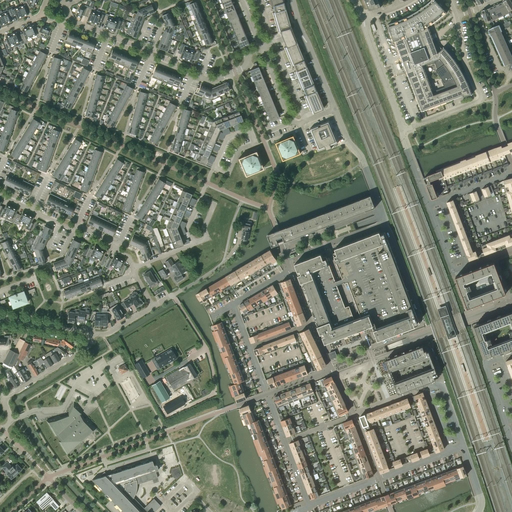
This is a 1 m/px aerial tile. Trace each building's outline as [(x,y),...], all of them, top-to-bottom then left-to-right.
[(26,0),(26,1),(29,7),(30,6),(34,8),(37,0),(26,0)] [(232,5),(229,0),(222,3),(224,8),(232,5)] [(268,0),(271,7),(273,7),(274,12),(284,9),(283,4),(285,3),(283,0),(268,0)] [(362,0),(367,9),(368,9),(369,11),(381,7),(379,3),(377,4),(375,0),(362,0)] [(437,44),(436,42),(435,41),(434,39),(433,38),(432,36),(432,34),(431,32),(431,31),(429,31),(427,27),(430,25),(436,21),(441,17),(446,12),(434,0),(432,0),(426,6),(417,12),(408,17),(398,21),(388,24),(393,42),(395,41),(399,52),(399,53),(399,54),(400,55),(400,56),(401,57),(401,58),(401,59),(402,59),(422,111),(452,99),(452,100),(453,100),(453,99),(454,99),(455,99),(456,99),(457,98),(458,98),(458,97),(459,97),(463,95),(463,97),(471,95),(470,91),(469,88),(466,82),(457,64),(452,58),(446,51),(442,46),(441,48),(439,46),(437,44)] [(26,1),(23,2),(24,5),(19,7),(23,17),(23,16),(25,17),(27,16),(27,15),(28,14),(26,8),(29,7),(26,1)] [(191,10),(198,7),(196,1),(193,3),(192,1),(188,3),(191,10)] [(504,3),(499,6),(503,16),(508,13),(509,13),(508,12),(509,11),(504,3)] [(146,8),(149,15),(154,13),(153,9),(155,9),(153,4),(146,8)] [(234,10),(232,5),(224,8),(226,13),(234,10)] [(13,6),(9,8),(13,17),(16,16),(17,19),(18,18),(19,19),(21,18),(22,17),(23,17),(19,7),(14,9),(13,6)] [(86,14),(89,7),(85,6),(82,7),(82,8),(79,7),(78,10),(77,10),(76,12),(76,14),(75,16),(81,18),(83,12),(86,14)] [(499,6),(493,8),(498,18),(503,16),(499,6)] [(92,9),(89,7),(86,14),(89,15),(87,21),(88,22),(90,23),(91,23),(92,23),(96,14),(91,12),(92,9)] [(198,7),(191,10),(193,15),(200,12),(198,7)] [(6,9),(7,10),(2,12),(2,14),(6,23),(7,23),(8,24),(10,23),(11,21),(12,21),(10,18),(13,17),(9,8),(6,9)] [(146,8),(138,11),(144,17),(149,15),(146,8)] [(493,8),(488,11),(490,20),(491,19),(492,21),(492,20),(498,18),(493,8)] [(171,9),(168,11),(164,12),(165,14),(162,16),(164,21),(171,18),(169,13),(172,11),(171,9)] [(284,9),(274,12),(272,13),(278,32),(280,31),(280,34),(290,31),(289,29),(291,28),(286,9),(284,9)] [(236,15),(234,10),(226,13),(228,18),(236,15)] [(490,20),(491,23),(493,22),(492,20),(492,21),(491,19),(490,20),(488,11),(488,10),(482,12),(482,14),(480,14),(482,20),(484,20),(485,21),(490,20)] [(97,11),(96,14),(92,23),(93,23),(93,24),(96,25),(97,25),(98,25),(100,19),(103,20),(105,14),(97,11)] [(134,13),(132,18),(142,22),(144,17),(138,11),(136,14),(134,13)] [(200,12),(193,15),(195,20),(203,17),(200,12)] [(105,14),(103,20),(106,21),(103,27),(104,28),(105,29),(107,30),(108,29),(109,30),(113,20),(114,17),(105,14)] [(236,15),(228,18),(230,23),(238,20),(236,15)] [(194,26),(197,25),(205,22),(203,17),(195,20),(192,21),(194,26)] [(132,18),(130,23),(140,27),(142,22),(132,18)] [(175,26),(171,18),(164,21),(166,26),(175,26)] [(115,21),(113,20),(109,30),(110,30),(110,31),(112,32),(114,31),(114,32),(116,28),(119,30),(122,21),(119,19),(116,21),(115,21)] [(238,20),(230,23),(232,28),(240,25),(238,20)] [(205,22),(197,25),(194,26),(196,31),(207,27),(205,22)] [(510,27),(509,25),(508,22),(499,26),(489,30),(491,36),(492,36),(505,65),(507,64),(508,66),(510,67),(509,68),(511,69),(511,60),(499,32),(510,27)] [(138,32),(140,27),(130,23),(128,28),(138,32)] [(28,27),(27,28),(30,34),(31,37),(36,35),(37,38),(41,36),(38,30),(35,32),(33,25),(32,26),(31,25),(29,26),(28,27)] [(240,25),(232,28),(234,33),(242,30),(240,25)] [(50,30),(41,26),(40,30),(38,30),(41,36),(48,39),(49,35),(48,35),(50,30)] [(175,26),(166,26),(164,31),(171,34),(175,26)] [(207,27),(196,31),(199,36),(209,32),(207,27)] [(23,30),(22,30),(24,36),(21,37),(24,43),(27,42),(26,39),(31,37),(30,34),(27,28),(25,28),(23,28),(23,30)] [(128,28),(126,33),(129,34),(128,34),(136,37),(138,32),(128,28)] [(244,35),(242,30),(234,33),(236,38),(244,35)] [(292,36),(290,31),(280,34),(282,37),(282,39),(285,45),(294,41),(292,36)] [(11,34),(11,35),(14,44),(16,47),(24,43),(21,37),(19,38),(16,32),(15,33),(14,32),(12,33),(11,34)] [(211,37),(209,32),(199,36),(201,41),(203,40),(211,37)] [(69,33),(66,40),(65,40),(64,43),(70,45),(74,35),(69,33)] [(14,44),(11,35),(10,35),(9,34),(6,35),(6,37),(5,37),(8,43),(5,44),(8,52),(11,51),(10,49),(16,47),(14,44)] [(74,35),(70,45),(75,47),(76,45),(79,37),(74,35)] [(244,35),(236,38),(238,43),(246,40),(244,35)] [(169,39),(162,36),(160,41),(170,45),(172,40),(169,39)] [(213,42),(211,37),(203,40),(206,45),(213,42)] [(81,47),(80,49),(85,51),(89,41),(84,39),(81,47)] [(248,45),(246,40),(238,43),(240,48),(248,45)] [(89,41),(85,51),(91,53),(95,43),(89,41)] [(170,45),(160,41),(158,46),(159,47),(158,49),(167,52),(170,45)] [(293,65),(295,71),(305,67),(303,62),(304,61),(303,58),(297,42),(295,43),(294,41),(285,45),(286,47),(284,48),(290,63),(291,66),(293,65)] [(190,48),(185,46),(182,44),(179,50),(182,52),(180,58),(181,59),(183,60),(185,60),(190,48)] [(191,62),(193,56),(196,57),(198,52),(199,51),(190,48),(185,60),(186,60),(187,61),(189,62),(190,62),(191,62)] [(112,50),(109,57),(108,57),(107,60),(113,63),(117,52),(112,50)] [(39,51),(36,57),(43,60),(46,55),(39,51)] [(123,54),(117,52),(113,63),(118,65),(123,54)] [(128,56),(123,54),(118,65),(123,67),(128,56)] [(133,58),(128,56),(123,67),(128,69),(130,66),(133,58)] [(36,57),(34,62),(41,66),(43,60),(36,57)] [(59,66),(61,59),(53,57),(51,63),(59,66)] [(130,66),(128,69),(134,71),(135,67),(136,67),(137,66),(136,65),(138,60),(133,58),(130,66)] [(34,62),(31,67),(38,71),(41,66),(34,62)] [(59,66),(51,63),(50,69),(58,71),(59,66)] [(305,67),(295,71),(294,72),(301,90),(303,89),(312,86),(314,85),(307,66),(305,67)] [(31,67),(28,72),(35,76),(38,71),(31,67)] [(155,67),(153,75),(151,78),(157,80),(161,70),(155,67)] [(251,76),(260,73),(258,67),(249,71),(251,76)] [(90,72),(83,68),(80,74),(87,77),(90,72)] [(161,70),(157,80),(162,82),(166,72),(161,70)] [(28,72),(25,78),(32,82),(35,76),(28,72)] [(166,72),(162,82),(167,84),(171,74),(166,72)] [(262,78),(260,73),(251,76),(253,81),(262,78)] [(87,77),(80,74),(77,79),(84,83),(87,77)] [(102,83),(104,77),(96,74),(95,81),(102,83)] [(176,76),(171,74),(167,84),(172,86),(176,76)] [(181,78),(176,76),(172,86),(178,88),(182,79),(180,79),(181,78)] [(25,78),(22,83),(29,87),(32,82),(25,78)] [(264,83),(262,78),(253,81),(256,86),(264,83)] [(77,79),(74,84),(81,88),(84,83),(77,79)] [(102,83),(95,81),(93,86),(101,89),(102,83)] [(29,87),(22,83),(18,91),(24,93),(25,92),(26,92),(29,87)] [(221,85),(224,92),(231,89),(229,85),(227,86),(226,83),(221,85)] [(264,83),(256,86),(258,91),(266,88),(264,83)] [(81,88),(74,84),(71,90),(78,93),(81,88)] [(133,89),(126,85),(123,91),(130,95),(133,89)] [(202,97),(203,95),(206,87),(200,85),(199,89),(197,88),(196,92),(195,91),(194,94),(202,97)] [(224,92),(221,85),(216,87),(219,95),(224,92)] [(53,89),(45,86),(43,92),(51,94),(53,89)] [(315,91),(312,86),(303,89),(305,95),(304,96),(310,112),(312,111),(313,114),(322,110),(321,107),(323,107),(316,90),(315,91)] [(202,97),(211,101),(211,98),(211,89),(206,87),(203,95),(202,97)] [(211,98),(211,101),(220,97),(219,95),(216,87),(211,89),(211,98)] [(266,88),(258,91),(260,96),(268,93),(266,88)] [(78,93),(71,90),(68,95),(76,99),(78,93)] [(130,95),(123,91),(120,96),(127,100),(130,95)] [(51,94),(43,92),(42,98),(43,99),(43,101),(49,103),(51,94)] [(140,92),(138,98),(146,100),(147,94),(140,92)] [(270,98),(268,93),(260,96),(262,101),(270,98)] [(76,99),(68,95),(66,100),(73,104),(76,99)] [(120,96),(117,101),(124,105),(127,100),(120,96)] [(146,100),(138,98),(136,104),(144,106),(146,100)] [(272,103),(270,98),(262,101),(264,106),(272,103)] [(66,100),(63,105),(58,102),(56,106),(67,111),(68,109),(70,109),(73,104),(66,100)] [(124,105),(117,101),(114,107),(121,110),(124,105)] [(169,102),(166,108),(173,112),(176,106),(169,102)] [(274,108),(272,103),(264,106),(266,111),(274,108)] [(96,106),(88,104),(87,109),(94,112),(96,106)] [(11,106),(8,115),(16,118),(18,112),(16,111),(17,109),(11,106)] [(121,110),(114,107),(112,112),(119,116),(121,110)] [(166,108),(163,113),(170,117),(173,112),(166,108)] [(276,113),(274,108),(266,111),(268,116),(276,113)] [(94,112),(87,109),(85,115),(87,116),(86,118),(92,120),(94,112)] [(181,115),(189,117),(190,111),(183,109),(181,115)] [(112,112),(109,117),(116,121),(119,116),(112,112)] [(238,112),(234,114),(232,114),(237,125),(238,124),(238,123),(242,121),(238,112)] [(170,117),(163,113),(160,119),(167,122),(170,117)] [(278,118),(276,113),(268,116),(270,121),(278,118)] [(230,126),(234,124),(235,125),(237,125),(232,114),(231,114),(227,116),(230,126)] [(8,115),(6,121),(14,123),(16,118),(8,115)] [(227,116),(222,118),(221,119),(225,129),(227,129),(226,127),(230,126),(227,116)] [(116,121),(109,117),(104,125),(110,128),(111,126),(113,127),(116,121)] [(33,119),(29,124),(36,128),(41,121),(35,118),(34,120),(33,119)] [(160,119),(158,124),(165,128),(167,122),(160,119)] [(212,122),(219,130),(223,129),(223,130),(225,129),(221,119),(220,119),(212,122)] [(14,123),(6,121),(4,126),(12,129),(14,123)] [(139,123),(132,121),(130,127),(138,129),(139,123)] [(331,146),(338,143),(329,121),(310,129),(318,151),(326,148),(327,150),(332,148),(331,146)] [(212,122),(209,129),(208,131),(219,135),(219,133),(218,133),(219,130),(212,122)] [(36,128),(29,124),(26,129),(33,134),(36,128)] [(158,124),(155,129),(162,133),(165,128),(158,124)] [(4,126),(2,132),(10,135),(12,129),(4,126)] [(53,127),(50,135),(58,138),(60,132),(58,131),(59,129),(53,127)] [(138,129),(130,127),(128,133),(130,133),(129,135),(135,138),(138,129)] [(26,129),(23,134),(30,139),(33,134),(26,129)] [(155,129),(152,135),(159,138),(162,133),(155,129)] [(208,131),(208,132),(206,136),(215,140),(217,136),(218,137),(219,135),(208,131)] [(10,135),(2,132),(0,138),(8,140),(10,135)] [(30,139),(23,134),(20,139),(27,144),(30,139)] [(50,135),(48,141),(56,144),(58,138),(50,135)] [(152,135),(148,143),(154,145),(155,143),(156,144),(159,138),(152,135)] [(206,136),(204,141),(203,142),(214,147),(214,145),(213,144),(215,140),(206,136)] [(276,143),(283,160),(301,153),(294,136),(287,139),(288,140),(283,142),(283,140),(276,143)] [(71,144),(78,149),(83,141),(77,138),(76,140),(75,139),(71,144)] [(27,144),(20,139),(17,145),(24,149),(27,144)] [(48,141),(46,147),(54,149),(56,144),(48,141)] [(201,148),(210,152),(211,148),(213,149),(214,147),(203,142),(203,143),(201,148)] [(78,149),(71,144),(68,150),(75,154),(78,149)] [(181,146),(173,144),(171,150),(173,150),(172,153),(178,155),(181,146)] [(17,145),(14,150),(20,154),(24,149),(17,145)] [(505,147),(502,148),(501,146),(496,148),(500,158),(505,156),(504,154),(507,153),(505,147)] [(46,147),(44,152),(52,155),(54,149),(46,147)] [(95,147),(92,155),(100,158),(102,152),(100,152),(101,149),(95,147)] [(201,148),(199,153),(198,154),(209,158),(209,157),(208,156),(210,152),(201,148)] [(496,148),(491,150),(495,160),(500,158),(496,148)] [(20,154),(14,150),(10,155),(17,159),(20,154)] [(75,154),(68,150),(65,155),(72,159),(75,154)] [(491,150),(486,152),(490,162),(495,160),(491,150)] [(52,155),(44,152),(42,158),(50,160),(52,155)] [(238,159),(245,176),(262,169),(255,152),(249,154),(249,156),(245,158),(244,156),(238,159)] [(486,152),(481,154),(484,164),(490,162),(486,152)] [(195,160),(199,162),(199,161),(205,164),(206,159),(208,160),(209,158),(198,154),(197,155),(195,154),(193,158),(195,160)] [(481,154),(476,156),(479,166),(484,164),(481,154)] [(72,159),(65,155),(62,160),(69,164),(72,159)] [(100,158),(92,155),(90,161),(98,164),(100,158)] [(476,156),(471,158),(474,167),(479,166),(476,156)] [(50,160),(42,158),(40,164),(48,166),(50,160)] [(113,165),(120,169),(125,161),(119,158),(118,160),(117,159),(113,165)] [(471,158),(466,160),(469,169),(474,167),(471,158)] [(62,160),(59,165),(66,169),(69,164),(62,160)] [(466,160),(461,162),(464,171),(469,169),(466,160)] [(90,161),(88,167),(96,169),(98,164),(90,161)] [(461,162),(456,164),(459,173),(464,171),(461,162)] [(40,164),(38,169),(46,172),(48,166),(40,164)] [(456,164),(451,165),(454,175),(459,173),(456,164)] [(59,165),(56,170),(62,174),(66,169),(59,165)] [(120,169),(113,165),(110,170),(117,174),(120,169)] [(451,165),(445,167),(449,177),(454,175),(451,165)] [(96,169),(88,167),(86,172),(94,175),(96,169)] [(137,167),(134,175),(142,178),(144,172),(142,172),(143,170),(137,167)] [(443,176),(444,179),(449,177),(445,167),(440,169),(442,174),(443,176)] [(427,176),(423,178),(427,185),(426,186),(430,194),(435,192),(432,184),(431,184),(430,181),(443,176),(442,174),(440,169),(436,171),(436,172),(427,176)] [(56,170),(52,175),(51,177),(54,178),(55,177),(59,179),(62,174),(56,170)] [(117,174),(110,170),(107,175),(114,179),(117,174)] [(86,172),(84,178),(92,181),(94,175),(86,172)] [(114,179),(107,175),(104,180),(111,184),(114,179)] [(134,175),(132,181),(140,184),(142,178),(134,175)] [(8,186),(12,178),(7,176),(3,183),(8,186)] [(17,181),(12,178),(8,186),(13,188),(17,181)] [(84,178),(82,184),(90,186),(92,181),(84,178)] [(155,185),(162,189),(167,181),(161,178),(160,180),(158,179),(155,185)] [(504,187),(511,184),(511,178),(503,181),(505,186),(504,187)] [(104,180),(101,185),(107,189),(111,184),(104,180)] [(17,181),(13,188),(18,190),(22,183),(17,181)] [(22,183),(18,190),(23,193),(28,183),(23,181),(22,183)] [(132,181),(130,187),(138,190),(140,184),(132,181)] [(34,186),(28,183),(23,193),(28,195),(31,188),(33,189),(34,186)] [(90,186),(82,184),(80,190),(88,192),(90,186)] [(101,185),(97,190),(104,194),(107,189),(101,185)] [(162,189),(155,185),(152,190),(159,194),(162,189)] [(482,189),(486,200),(492,197),(490,192),(493,191),(491,185),(482,189)] [(138,190),(130,187),(128,192),(136,195),(138,190)] [(104,194),(97,190),(94,195),(101,200),(104,194)] [(159,194),(152,190),(149,195),(156,199),(159,194)] [(182,190),(180,195),(179,196),(190,201),(191,199),(189,199),(191,194),(185,192),(186,191),(182,190)] [(469,200),(472,199),(474,204),(480,202),(476,191),(467,194),(469,200)] [(128,192),(126,198),(134,201),(136,195),(128,192)] [(50,193),(49,196),(45,203),(50,206),(55,196),(50,193)] [(156,199),(149,195),(146,200),(153,204),(156,199)] [(60,198),(55,196),(50,206),(55,208),(60,198)] [(179,198),(177,202),(186,206),(188,202),(189,203),(190,201),(179,196),(179,198)] [(276,231),(274,232),(267,235),(272,247),(279,244),(278,244),(281,243),(284,241),(285,242),(375,208),(370,196),(280,230),(276,231)] [(65,201),(60,198),(55,208),(60,211),(65,201)] [(126,198),(124,204),(132,206),(134,201),(126,198)] [(447,202),(449,208),(459,204),(458,204),(456,199),(447,202)] [(153,204),(146,200),(143,205),(149,209),(153,204)] [(70,203),(65,201),(60,211),(65,213),(68,206),(70,203)] [(177,202),(175,207),(174,208),(185,213),(186,211),(184,210),(186,206),(177,202)] [(3,210),(1,209),(0,210),(0,216),(6,219),(11,207),(10,205),(8,204),(7,205),(6,205),(3,210)] [(132,206),(124,204),(122,210),(130,212),(132,206)] [(449,208),(451,213),(461,209),(459,204),(449,208)] [(149,209),(143,205),(139,210),(146,214),(149,209)] [(73,208),(68,206),(65,213),(70,215),(73,208)] [(12,207),(11,207),(6,219),(14,223),(17,217),(14,216),(17,210),(16,209),(16,208),(13,207),(12,207)] [(174,209),(172,214),(181,218),(183,214),(184,214),(185,213),(174,208),(174,209)] [(451,213),(453,218),(463,214),(461,209),(451,213)] [(146,214),(139,210),(136,215),(141,218),(143,220),(146,214)] [(17,217),(14,223),(17,225),(20,223),(21,223),(23,224),(28,215),(27,215),(26,213),(24,212),(23,213),(22,212),(20,218),(17,217)] [(92,226),(97,216),(92,214),(87,224),(92,226)] [(172,214),(170,218),(169,219),(180,224),(180,222),(179,222),(181,218),(172,214)] [(453,218),(455,224),(465,220),(463,214),(453,218)] [(28,215),(23,224),(27,226),(26,228),(30,231),(34,222),(31,221),(33,217),(32,217),(32,216),(30,215),(28,215)] [(102,218),(97,216),(92,226),(97,228),(102,218)] [(250,224),(251,218),(245,217),(244,222),(243,222),(242,228),(245,228),(244,231),(243,231),(241,239),(245,239),(245,240),(246,240),(247,240),(248,240),(250,232),(249,232),(251,224),(250,224)] [(107,221),(102,218),(97,228),(102,231),(107,221)] [(169,221),(165,228),(176,228),(178,225),(179,226),(180,224),(169,219),(169,221)] [(455,224),(457,229),(467,225),(465,220),(455,224)] [(107,221),(102,231),(107,233),(112,223),(107,221)] [(112,223),(107,233),(112,235),(117,226),(112,223)] [(457,229),(459,234),(469,230),(467,225),(457,229)] [(42,231),(49,235),(52,229),(44,226),(42,231)] [(165,228),(168,236),(169,237),(179,233),(179,231),(177,231),(176,228),(165,228)] [(40,230),(37,235),(47,239),(49,235),(42,231),(40,230)] [(420,326),(384,230),(360,239),(332,250),(328,252),(326,252),(321,254),(310,258),(295,264),(299,275),(298,275),(320,334),(321,334),(325,344),(329,354),(331,359),(337,357),(341,356),(364,347),(364,348),(384,399),(398,393),(398,394),(435,379),(434,376),(438,374),(426,344),(389,358),(387,352),(387,353),(384,346),(385,346),(383,341),(383,340),(382,340),(420,326)] [(459,234),(461,240),(471,236),(469,230),(459,234)] [(179,233),(169,237),(169,238),(171,242),(180,239),(179,235),(180,235),(179,233)] [(134,234),(133,237),(129,244),(134,246),(138,239),(139,236),(134,234)] [(511,243),(508,234),(503,236),(507,246),(511,244),(511,243)] [(37,235),(35,240),(44,244),(47,239),(37,235)] [(461,240),(463,245),(473,241),(471,236),(461,240)] [(503,236),(497,238),(501,248),(507,246),(503,236)] [(497,238),(492,240),(496,250),(501,248),(497,238)] [(73,240),(71,245),(78,248),(81,241),(77,239),(76,241),(73,240)] [(146,243),(138,239),(134,246),(139,249),(146,243)] [(182,243),(180,239),(171,242),(173,249),(184,245),(183,243),(182,243)] [(4,249),(11,245),(8,240),(1,243),(4,249)] [(44,244),(35,240),(31,248),(34,249),(33,249),(42,249),(44,244)] [(492,240),(486,242),(490,252),(496,250),(492,240)] [(139,249),(141,254),(151,250),(151,248),(148,241),(146,243),(139,249)] [(463,245),(465,250),(474,247),(472,242),(473,241),(463,245)] [(490,252),(486,242),(481,245),(484,255),(490,252)] [(11,245),(4,249),(6,254),(14,251),(11,245)] [(71,245),(68,249),(75,253),(78,248),(71,245)] [(95,247),(94,247),(91,253),(88,251),(85,257),(94,261),(95,258),(99,249),(98,248),(96,247),(95,247)] [(465,250),(467,255),(477,251),(476,251),(474,247),(465,250)] [(44,254),(42,249),(33,249),(36,257),(44,254)] [(75,253),(68,249),(66,254),(73,258),(75,253)] [(100,250),(99,249),(95,258),(100,261),(99,264),(102,265),(105,259),(102,258),(105,252),(104,252),(104,250),(101,249),(100,250)] [(151,250),(141,254),(143,259),(153,256),(151,250)] [(271,250),(266,253),(272,263),(277,261),(271,250)] [(14,251),(6,254),(9,260),(16,256),(14,251)] [(477,251),(467,255),(469,260),(479,257),(477,251)] [(266,253),(261,255),(268,266),(272,263),(266,253)] [(46,260),(44,254),(36,257),(39,265),(46,262),(45,260),(46,260)] [(73,258),(66,254),(63,259),(69,266),(73,258)] [(261,255),(257,258),(263,269),(268,266),(261,255)] [(16,256),(9,260),(12,265),(19,262),(16,256)] [(114,257),(114,256),(111,262),(108,261),(105,267),(108,268),(110,265),(115,268),(119,259),(118,258),(118,257),(116,256),(114,257)] [(257,258),(253,261),(259,271),(263,269),(257,258)] [(69,266),(63,259),(58,261),(61,269),(69,266)] [(119,259),(115,268),(120,270),(118,273),(121,275),(124,269),(121,267),(124,261),(123,260),(121,259),(120,259),(119,259)] [(186,271),(180,261),(173,264),(170,259),(165,263),(168,268),(170,267),(176,277),(174,278),(177,283),(183,278),(181,274),(186,271)] [(61,269),(58,261),(53,263),(54,266),(52,267),(54,271),(61,269)] [(253,261),(248,263),(255,274),(259,271),(253,261)] [(23,270),(19,262),(12,265),(14,271),(16,270),(17,272),(23,270)] [(467,308),(506,294),(494,262),(455,277),(467,308)] [(248,263),(244,266),(250,276),(255,274),(248,263)] [(244,266),(240,269),(246,279),(250,276),(244,266)] [(162,278),(168,274),(164,268),(158,272),(162,278)] [(240,269),(235,271),(241,282),(246,279),(240,269)] [(144,274),(143,275),(145,277),(144,278),(146,281),(147,281),(150,285),(156,282),(158,280),(154,274),(152,276),(149,271),(146,273),(144,274)] [(235,271),(231,274),(237,284),(241,282),(235,271)] [(231,274),(226,276),(226,277),(231,285),(232,287),(237,284),(231,274)] [(102,285),(102,284),(105,282),(102,276),(99,277),(98,275),(93,277),(97,287),(102,285)] [(97,287),(93,277),(88,279),(89,281),(91,289),(97,287)] [(221,280),(226,288),(231,285),(226,277),(221,280)] [(277,289),(280,288),(292,284),(290,279),(279,283),(280,286),(277,287),(277,289)] [(221,280),(216,283),(222,292),(221,291),(226,288),(221,280)] [(84,283),(83,281),(78,283),(81,293),(86,291),(84,283)] [(81,293),(78,283),(73,284),(76,294),(81,293)] [(211,286),(217,295),(222,292),(216,283),(211,286)] [(76,294),(73,284),(68,286),(71,296),(76,294)] [(280,288),(282,293),(294,288),(292,284),(280,288)] [(273,285),(268,288),(273,296),(273,295),(278,293),(273,285)] [(62,288),(63,291),(61,292),(63,296),(65,295),(66,298),(71,296),(68,286),(62,288)] [(207,288),(211,297),(216,294),(217,295),(211,286),(207,288)] [(202,291),(201,291),(207,300),(211,297),(207,288),(202,291)] [(273,295),(273,296),(268,288),(264,291),(263,291),(268,298),(269,300),(274,297),(273,295)] [(282,293),(284,297),(295,293),(294,288),(282,293)] [(9,297),(10,301),(8,301),(10,305),(12,304),(13,308),(27,303),(23,291),(9,297)] [(200,300),(201,303),(207,300),(201,291),(196,294),(197,294),(196,295),(199,300),(200,300)] [(263,301),(264,303),(269,300),(268,298),(263,291),(258,294),(263,301)] [(129,297),(130,298),(123,302),(127,308),(132,305),(132,304),(133,303),(135,307),(138,306),(138,307),(141,305),(140,304),(143,303),(140,300),(141,299),(139,297),(136,292),(135,293),(134,292),(131,293),(132,295),(129,297)] [(284,297),(286,302),(297,298),(295,293),(284,297)] [(258,294),(254,297),(258,304),(263,301),(258,294)] [(253,297),(249,300),(253,307),(258,304),(254,297),(253,297)] [(286,302),(288,307),(299,303),(298,299),(297,298),(286,302)] [(249,300),(244,302),(248,310),(249,311),(254,308),(253,307),(249,300)] [(248,310),(244,302),(239,305),(241,309),(239,310),(241,314),(241,315),(248,310)] [(288,307),(289,312),(301,307),(299,303),(288,307)] [(109,309),(109,311),(111,320),(117,318),(117,319),(123,316),(117,304),(109,309)] [(446,305),(437,308),(440,317),(449,314),(446,305)] [(79,309),(78,321),(83,322),(84,317),(88,318),(90,308),(85,307),(79,310),(79,309)] [(289,312),(291,317),(303,312),(301,307),(289,312)] [(78,321),(79,309),(75,309),(75,310),(70,312),(69,312),(67,313),(68,316),(67,322),(73,323),(74,320),(78,321)] [(107,312),(101,312),(101,325),(107,325),(107,321),(111,320),(109,311),(107,311),(107,312)] [(511,311),(474,326),(486,357),(511,347),(511,311)] [(95,325),(101,325),(101,312),(95,312),(93,312),(90,319),(95,321),(95,325)] [(291,317),(293,321),(304,317),(303,312),(291,317)] [(304,317),(293,321),(295,326),(306,322),(304,317)] [(223,322),(213,325),(215,331),(225,327),(223,322)] [(283,325),(281,325),(283,331),(291,328),(289,322),(283,325)] [(279,326),(273,328),(275,334),(283,331),(281,325),(279,326)] [(225,327),(215,331),(217,336),(227,332),(226,333),(224,328),(225,327)] [(267,331),(265,331),(267,337),(275,334),(273,328),(267,331)] [(309,328),(298,334),(300,338),(311,333),(309,328)] [(263,332),(257,334),(260,340),(267,337),(265,331),(263,332)] [(217,336),(219,342),(229,338),(227,332),(217,336)] [(311,333),(300,338),(302,343),(313,338),(311,333)] [(256,335),(249,337),(251,343),(260,340),(257,334),(256,335)] [(294,334),(286,337),(288,343),(290,342),(296,340),(294,334)] [(0,344),(9,344),(9,336),(4,336),(4,338),(0,338),(0,344)] [(47,337),(46,341),(45,343),(58,346),(60,343),(63,346),(65,344),(71,348),(74,344),(71,342),(72,341),(70,339),(69,341),(64,337),(61,341),(47,337)] [(286,337),(278,340),(280,346),(286,344),(288,343),(286,337)] [(219,342),(221,347),(231,343),(229,338),(219,342)] [(313,338),(302,343),(304,348),(315,342),(313,338)] [(18,354),(25,342),(25,341),(21,340),(15,352),(10,350),(2,365),(8,368),(10,370),(13,365),(18,354)] [(278,340),(270,343),(272,349),(274,348),(280,346),(278,340)] [(25,342),(18,354),(19,354),(19,353),(25,356),(31,345),(25,342)] [(315,342),(304,348),(306,352),(317,347),(315,342)] [(231,343),(221,347),(223,352),(232,349),(230,344),(231,343)] [(270,343),(262,346),(264,352),(270,350),(272,349),(270,343)] [(262,346),(254,349),(256,355),(262,353),(264,352),(262,346)] [(50,351),(47,353),(54,363),(60,359),(58,355),(63,351),(57,347),(54,349),(56,352),(52,355),(50,351)] [(317,347),(306,352),(309,357),(320,352),(317,347)] [(171,349),(155,358),(159,365),(157,367),(158,369),(176,358),(171,349)] [(232,349),(223,352),(225,358),(235,354),(235,353),(234,354),(232,349)] [(320,352),(309,357),(311,362),(322,356),(320,352)] [(40,357),(38,359),(41,364),(44,363),(47,367),(54,363),(47,353),(44,355),(46,358),(43,361),(40,357)] [(225,358),(227,363),(237,359),(235,354),(225,358)] [(322,356),(311,362),(313,366),(324,361),(322,356)] [(38,359),(28,365),(35,376),(39,374),(35,367),(36,366),(34,364),(36,363),(38,366),(41,364),(38,359)] [(237,359),(227,363),(229,368),(239,364),(238,365),(236,360),(237,359)] [(142,360),(135,364),(142,378),(149,374),(142,360)] [(324,361),(313,366),(315,371),(325,367),(326,365),(324,361)] [(197,376),(190,363),(166,377),(173,389),(197,376)] [(229,368),(231,374),(241,370),(239,364),(229,368)] [(299,366),(299,367),(303,376),(308,373),(304,364),(299,366)] [(13,365),(10,370),(14,374),(21,384),(25,382),(21,374),(18,377),(15,372),(17,371),(13,365)] [(118,368),(121,374),(128,370),(125,365),(118,368)] [(294,369),(297,378),(303,376),(299,367),(294,369)] [(9,377),(11,380),(10,381),(14,388),(20,384),(16,378),(15,378),(13,374),(14,374),(10,370),(8,368),(6,370),(10,377),(9,377)] [(17,372),(17,371),(15,372),(18,377),(21,374),(25,382),(30,379),(23,368),(17,372)] [(292,380),(297,378),(294,369),(289,371),(292,380)] [(231,374),(233,379),(243,375),(241,370),(231,374)] [(284,373),(287,382),(292,380),(289,371),(284,373)] [(278,375),(281,384),(287,382),(284,373),(278,375)] [(231,385),(231,386),(240,382),(244,381),(242,376),(243,375),(233,379),(235,384),(231,385)] [(276,386),(281,384),(278,375),(273,377),(276,386)] [(276,386),(273,377),(266,380),(265,380),(267,384),(269,384),(271,388),(276,386)] [(324,387),(334,382),(332,377),(328,378),(328,377),(320,380),(324,387)] [(231,386),(233,391),(243,387),(241,382),(244,381),(240,382),(231,386)] [(163,403),(170,399),(160,382),(153,386),(163,403)] [(336,387),(334,382),(324,387),(326,391),(336,387)] [(305,385),(309,396),(314,394),(310,383),(305,385)] [(300,387),(304,398),(309,396),(305,385),(300,387)] [(235,396),(235,397),(244,393),(242,388),(243,387),(233,391),(235,396)] [(295,389),(299,400),(304,398),(300,387),(295,389)] [(339,391),(336,387),(326,391),(328,396),(339,391)] [(295,389),(290,391),(294,402),(299,400),(295,389)] [(290,391),(285,393),(289,404),(294,402),(290,391)] [(331,401),(341,396),(339,391),(328,396),(331,401)] [(244,393),(235,397),(237,402),(246,398),(244,393)] [(289,404),(285,393),(279,395),(284,406),(289,404)] [(423,393),(415,396),(417,401),(425,398),(423,393)] [(284,406),(279,395),(274,397),(276,401),(274,402),(276,408),(284,406)] [(343,401),(341,396),(331,401),(333,406),(343,401)] [(425,398),(417,401),(419,406),(427,403),(425,398)] [(407,399),(402,401),(405,409),(410,406),(408,402),(407,399)] [(335,411),(346,406),(343,401),(333,406),(335,411)] [(402,401),(396,403),(399,411),(405,409),(402,401)] [(54,418),(46,420),(51,428),(50,428),(55,436),(57,435),(61,440),(59,442),(65,452),(65,451),(67,454),(76,446),(82,442),(81,441),(96,428),(92,424),(93,423),(88,417),(84,419),(80,414),(83,412),(74,402),(67,414),(69,416),(63,421),(62,420),(59,416),(54,417),(54,418)] [(396,403),(391,405),(394,413),(399,411),(396,403)] [(427,403),(419,406),(421,411),(429,408),(427,403)] [(249,405),(240,409),(242,414),(246,412),(252,410),(251,410),(249,405)] [(391,405),(386,407),(389,415),(394,413),(391,405)] [(348,411),(346,406),(335,411),(338,417),(345,415),(346,414),(345,413),(348,411)] [(386,407),(380,409),(383,417),(389,415),(386,407)] [(429,408),(421,411),(423,416),(431,413),(429,408)] [(380,409),(375,411),(378,419),(383,417),(380,409)] [(242,414),(244,419),(254,416),(252,410),(246,412),(242,414)] [(375,411),(370,413),(373,421),(378,419),(375,411)] [(370,413),(364,415),(367,423),(373,421),(370,413)] [(431,413),(423,416),(425,421),(432,418),(431,413)] [(364,415),(360,417),(366,432),(370,430),(367,423),(364,415)] [(246,425),(250,423),(259,420),(256,421),(254,416),(244,419),(246,425)] [(283,426),(294,422),(292,417),(281,421),(283,426)] [(432,418),(425,421),(426,426),(434,423),(432,418)] [(343,429),(354,425),(352,419),(348,421),(341,424),(343,429)] [(259,420),(250,423),(252,429),(262,425),(261,425),(259,420)] [(296,427),(294,422),(283,426),(285,431),(296,427)] [(434,423),(426,426),(428,431),(436,428),(434,423)] [(252,429),(254,434),(264,430),(262,425),(252,429)] [(356,430),(354,425),(343,429),(345,434),(346,434),(346,433),(356,430)] [(296,427),(285,431),(287,437),(291,435),(298,432),(296,427)] [(436,428),(428,431),(430,436),(438,433),(436,428)] [(370,430),(366,432),(367,437),(375,434),(373,429),(370,430)] [(254,434),(256,439),(265,436),(263,431),(264,430),(254,434)] [(346,434),(348,439),(349,438),(358,435),(356,430),(346,433),(346,434)] [(438,433),(430,436),(432,441),(440,438),(438,433)] [(375,434),(367,437),(369,442),(377,439),(375,434)] [(351,443),(360,440),(358,435),(349,438),(348,439),(350,444),(351,443)] [(256,439),(258,445),(268,441),(267,441),(265,436),(256,439)] [(440,438),(432,441),(434,447),(442,444),(440,438)] [(291,448),(301,445),(302,445),(300,439),(294,442),(289,443),(291,448)] [(377,439),(369,442),(371,447),(379,444),(377,439)] [(362,445),(360,440),(351,443),(353,448),(362,445)] [(268,441),(258,445),(260,450),(270,446),(268,441)] [(379,444),(371,447),(373,452),(381,449),(379,444)] [(442,444),(434,447),(436,452),(444,449),(442,444)] [(291,448),(293,453),(303,450),(301,445),(291,448)] [(353,448),(351,449),(353,454),(364,450),(362,445),(353,448)] [(260,450),(262,455),(272,451),(271,452),(269,447),(270,446),(260,450)] [(293,453),(295,458),(305,455),(306,455),(304,449),(303,450),(293,453)] [(381,449),(373,452),(375,457),(383,454),(381,449)] [(427,449),(421,451),(423,457),(429,454),(428,452),(427,449)] [(353,454),(355,459),(365,455),(364,450),(353,454)] [(272,451),(262,455),(264,461),(274,457),(272,451)] [(417,453),(410,455),(413,461),(419,458),(417,453)] [(383,454),(375,457),(377,462),(385,459),(383,454)] [(295,458),(297,464),(307,460),(305,455),(295,458)] [(365,455),(355,459),(357,464),(359,463),(367,460),(365,455)] [(274,457),(264,461),(266,466),(276,462),(274,457)] [(297,464),(299,469),(310,465),(308,459),(307,460),(297,464)] [(385,459),(377,462),(379,467),(387,464),(385,459)] [(400,459),(393,462),(394,462),(395,465),(396,467),(402,465),(400,459)] [(154,499),(144,508),(133,497),(134,496),(135,494),(136,492),(136,490),(137,488),(137,486),(137,484),(157,478),(155,471),(158,470),(156,465),(154,466),(152,460),(149,461),(148,460),(140,462),(141,464),(135,466),(134,464),(127,467),(127,468),(121,470),(121,468),(113,471),(114,473),(107,475),(104,472),(100,476),(100,477),(92,480),(95,483),(94,485),(99,491),(101,489),(105,494),(104,495),(109,501),(111,500),(115,504),(114,506),(119,511),(121,510),(122,511),(154,511),(161,506),(154,499)] [(357,464),(359,469),(369,465),(367,460),(359,463),(357,464)] [(7,462),(1,467),(7,473),(6,474),(11,479),(11,478),(12,479),(16,475),(16,474),(21,469),(17,464),(13,467),(12,466),(11,467),(7,462)] [(276,462),(266,466),(268,471),(277,468),(275,463),(276,462)] [(387,464),(379,467),(381,473),(389,470),(387,464)] [(299,469),(301,474),(312,470),(310,465),(299,469)] [(369,465),(359,469),(361,474),(371,470),(369,465)] [(457,467),(459,473),(461,477),(466,475),(462,465),(457,467)] [(457,468),(452,470),(455,479),(461,477),(459,473),(457,467),(457,468)] [(268,471),(270,477),(279,473),(277,468),(268,471)] [(312,470),(301,474),(303,479),(314,475),(312,470)] [(371,470),(361,474),(363,480),(373,476),(371,470)] [(446,471),(450,481),(455,479),(452,470),(447,472),(446,471)] [(441,473),(445,483),(450,481),(446,471),(441,473)] [(279,473),(270,477),(272,482),(281,479),(279,473)] [(436,475),(439,485),(445,483),(441,473),(436,475)] [(314,475),(303,479),(305,484),(314,480),(316,480),(314,475)] [(430,477),(434,487),(439,485),(436,475),(435,475),(436,476),(431,478),(430,477)] [(425,479),(429,489),(434,487),(430,477),(425,479)] [(272,482),(274,487),(283,484),(281,479),(272,482)] [(425,480),(420,482),(423,491),(429,489),(425,479),(425,480)] [(305,484),(307,489),(316,485),(314,480),(305,484)] [(414,483),(418,493),(423,491),(420,482),(415,484),(414,483)] [(414,483),(409,485),(413,495),(418,493),(414,483)] [(283,484),(274,487),(276,493),(286,489),(285,489),(283,484)] [(307,489),(309,494),(317,491),(319,490),(317,485),(316,485),(307,489)] [(404,487),(407,497),(413,495),(409,485),(404,487)] [(404,487),(398,489),(402,499),(407,497),(404,487)] [(276,493),(278,498),(288,494),(286,489),(276,493)] [(393,491),(397,501),(402,499),(398,489),(399,490),(394,492),(393,491)] [(388,494),(381,496),(383,501),(386,500),(387,501),(390,500),(391,504),(392,504),(392,503),(397,501),(393,491),(387,493),(388,494)] [(59,507),(53,500),(49,495),(46,492),(36,502),(38,505),(42,510),(49,504),(55,510),(59,507)] [(288,494),(278,498),(280,503),(290,499),(288,494)] [(381,496),(375,498),(379,508),(384,506),(385,506),(391,504),(390,500),(387,501),(386,500),(383,501),(381,496)] [(370,500),(374,510),(379,508),(375,498),(370,500)] [(290,499),(280,503),(282,509),(292,505),(290,499)] [(365,502),(369,511),(374,510),(370,500),(365,502)] [(360,504),(359,504),(362,511),(368,511),(369,511),(365,502),(365,503),(360,505),(360,504)]
